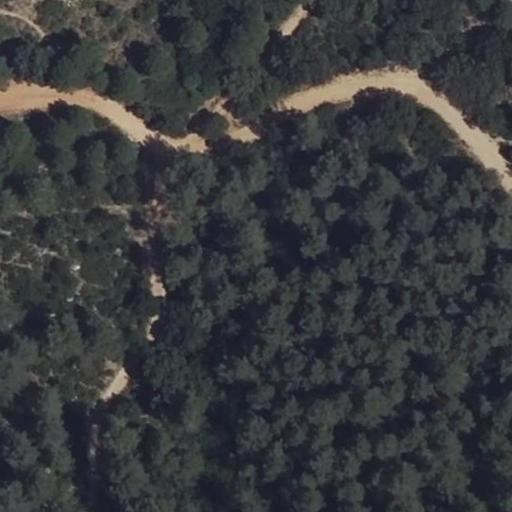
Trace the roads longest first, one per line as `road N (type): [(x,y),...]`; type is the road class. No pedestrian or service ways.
road 1 (track): [(0,102),(68,98),(125,116),(167,159),(194,170),(267,131),(408,87),(471,122),(511,182)]
road 2 (track): [(317,0),(314,15),(239,104),(176,162)]
